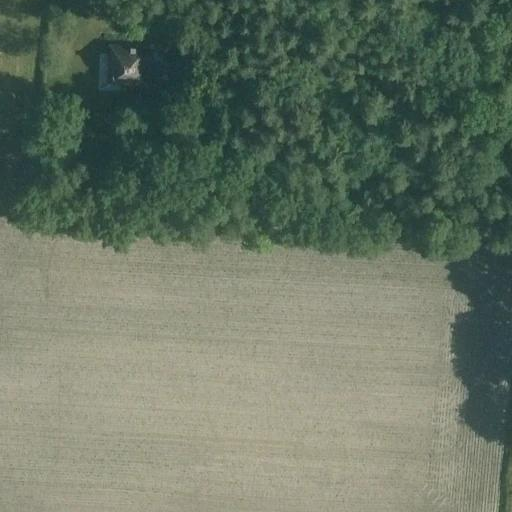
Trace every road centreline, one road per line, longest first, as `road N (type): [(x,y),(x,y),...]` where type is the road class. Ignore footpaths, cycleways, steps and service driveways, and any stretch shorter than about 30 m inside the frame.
road 1 (track): [(511,232),(283,220),(166,92)]
road 2 (track): [(283,220),(0,208)]
